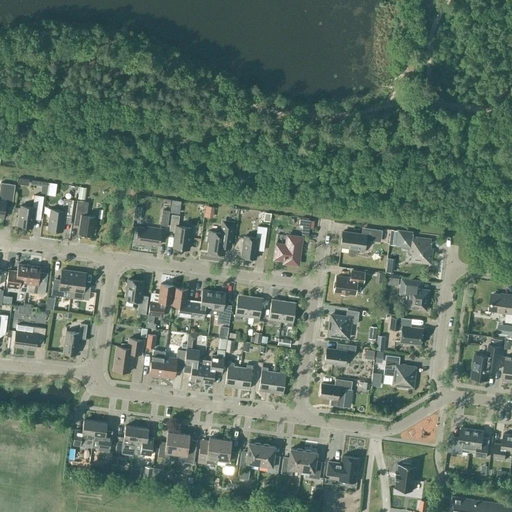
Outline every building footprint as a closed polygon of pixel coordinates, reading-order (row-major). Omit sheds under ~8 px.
[(0,216),(3,216),(5,200),(12,201),(15,183),(0,181),(0,183),(0,216)] [(41,214),(43,196),(34,195),(32,207),(20,205),(17,225),(32,227),(34,213),(41,214)] [(64,216),(71,217),(73,199),(63,198),(62,210),(50,208),(47,229),(62,231),(64,216)] [(74,219),(80,220),(79,232),(95,235),(97,227),(94,226),(95,216),(86,214),(88,202),(77,200),(74,219)] [(160,224),(167,225),(169,210),(162,209),(160,224)] [(173,246),(187,248),(190,226),(177,225),(179,214),(170,213),(168,229),(175,230),(173,246)] [(310,220),(299,218),(298,227),(302,227),(301,231),(309,232),(310,220)] [(231,242),(233,226),(234,226),(234,221),(221,219),(219,232),(211,231),(208,251),(223,254),(224,241),(231,242)] [(257,243),(264,244),(266,226),(257,225),(256,236),(243,235),(241,255),(256,257),(257,243)] [(136,241),(159,244),(161,228),(146,226),(145,227),(138,226),(136,241)] [(362,227),(361,234),(341,231),(339,247),(348,248),(348,252),(348,254),(350,255),(353,256),(355,255),(357,253),(357,250),(364,251),(365,239),(380,242),(382,230),(362,227)] [(396,245),(409,247),(408,259),(430,261),(432,247),(426,247),(428,238),(411,236),(412,232),(398,230),(396,245)] [(297,263),(300,236),(286,234),(285,244),(275,243),(273,256),(283,258),(283,261),(297,263)] [(19,290),(25,291),(29,265),(18,264),(17,271),(8,270),(6,286),(19,288),(19,290)] [(40,267),(29,265),(25,291),(44,294),(47,273),(39,272),(40,267)] [(351,277),(337,275),(334,290),(355,293),(356,281),(363,282),(364,271),(352,269),(351,277)] [(63,290),(71,290),(73,271),(61,270),(59,283),(53,283),(51,295),(62,296),(63,290)] [(85,273),(73,271),(71,290),(83,292),(82,299),(88,300),(90,288),(84,287),(85,273)] [(398,278),(386,277),(385,284),(398,285),(398,278)] [(141,295),(143,280),(128,278),(125,298),(138,300),(137,312),(145,313),(148,296),(141,295)] [(399,293),(408,294),(406,308),(426,310),(429,290),(420,289),(420,291),(416,290),(417,280),(401,278),(399,293)] [(170,309),(171,305),(173,287),(173,285),(160,284),(158,302),(150,301),(148,314),(153,315),(162,316),(163,308),(170,309)] [(187,289),(173,287),(171,305),(179,306),(178,315),(190,317),(192,303),(186,302),(187,289)] [(203,319),(204,313),(210,314),(211,308),(212,304),(213,291),(202,289),(200,304),(192,303),(190,317),(203,319)] [(215,328),(227,330),(230,308),(223,307),(225,293),(213,291),(212,304),(211,308),(210,314),(217,315),(215,328)] [(241,315),(247,316),(249,296),(237,294),(234,318),(240,319),(241,315)] [(511,322),(511,294),(505,294),(504,296),(493,294),(490,310),(506,312),(505,322),(511,322)] [(249,296),(247,316),(253,317),(252,320),(258,321),(261,298),(249,296)] [(274,320),(280,321),(283,301),(271,299),(268,323),(274,324),(274,320)] [(283,301),(280,321),(286,322),(286,325),(292,326),(295,302),(283,301)] [(357,322),(358,310),(347,308),(346,315),(331,313),(328,333),(348,336),(350,321),(357,322)] [(389,326),(401,328),(400,340),(420,343),(422,328),(407,326),(408,315),(391,313),(389,326)] [(85,339),(87,324),(80,323),(79,332),(66,331),(63,352),(76,354),(78,338),(85,339)] [(16,331),(13,345),(35,348),(35,344),(43,345),(45,328),(33,326),(16,324),(16,331)] [(189,380),(201,382),(204,359),(198,358),(199,350),(190,349),(192,340),(195,338),(195,334),(188,332),(186,348),(183,372),(190,373),(189,380)] [(262,333),(255,332),(253,342),(260,343),(262,333)] [(156,334),(148,333),(146,348),(154,349),(156,334)] [(143,340),(129,338),(128,345),(121,344),(121,347),(117,346),(113,369),(129,372),(132,353),(141,354),(143,340)] [(291,340),(278,338),(277,345),(290,347),(291,340)] [(498,370),(501,346),(502,339),(494,338),(493,345),(489,344),(487,356),(475,354),(472,376),(489,378),(490,369),(498,370)] [(235,340),(227,339),(225,351),(233,352),(235,340)] [(325,347),(323,362),(343,365),(345,351),(354,352),(355,345),(337,343),(336,349),(325,347)] [(176,358),(164,357),(161,376),(173,378),(174,370),(182,372),(185,350),(177,349),(176,358)] [(211,360),(204,359),(201,382),(212,383),(214,369),(222,370),(225,350),(217,349),(216,355),(211,354),(211,360)] [(149,374),(161,376),(164,357),(152,355),(149,374)] [(406,387),(413,387),(415,367),(398,364),(400,357),(386,355),(384,367),(383,374),(393,376),(392,385),(398,386),(398,387),(406,388),(406,387)] [(502,380),(511,381),(511,360),(511,357),(505,356),(505,360),(502,380)] [(237,387),(239,367),(233,366),(234,362),(228,361),(224,385),(237,387)] [(246,368),(239,367),(237,387),(249,389),(252,365),(246,364),(246,368)] [(270,392),(273,372),(267,371),(268,367),(261,366),(258,390),(270,392)] [(279,372),(273,372),(270,392),(282,393),(286,370),(280,369),(279,372)] [(321,383),(319,396),(330,398),(330,405),(342,407),(345,389),(351,390),(352,381),(335,379),(334,385),(321,383)] [(73,444),(84,446),(85,444),(89,445),(92,442),(95,421),(83,420),(82,431),(75,430),(73,444)] [(107,423),(95,421),(92,442),(91,448),(97,449),(96,451),(109,453),(111,438),(105,437),(107,423)] [(133,455),(133,453),(137,427),(125,425),(123,440),(117,439),(115,452),(133,455)] [(153,438),(147,437),(148,429),(137,427),(133,453),(135,454),(138,455),(140,454),(151,455),(153,438)] [(462,451),(469,452),(472,429),(461,428),(459,437),(449,435),(447,452),(462,454),(462,451)] [(484,431),(472,429),(469,452),(476,453),(475,456),(486,458),(488,446),(482,445),(484,431)] [(169,452),(175,453),(178,433),(167,431),(165,444),(159,443),(158,456),(168,457),(169,452)] [(189,434),(178,433),(175,453),(182,454),(180,462),(193,463),(196,440),(188,439),(189,434)] [(506,452),(511,452),(511,434),(503,434),(501,448),(495,447),(494,459),(504,460),(506,452)] [(199,462),(216,464),(217,459),(217,456),(220,439),(209,437),(207,450),(201,449),(199,462)] [(222,465),(233,467),(235,454),(229,453),(231,440),(220,439),(217,456),(217,459),(223,460),(222,465)] [(249,469),(250,463),(259,464),(261,444),(248,442),(247,453),(241,453),(238,470),(244,471),(245,468),(249,469)] [(279,458),(273,457),(275,446),(261,444),(259,464),(267,465),(266,471),(277,473),(279,458)] [(300,470),(303,450),(290,448),(288,459),(282,458),(280,473),(291,475),(292,469),(300,470)] [(316,452),(303,450),(300,470),(309,471),(308,477),(319,479),(321,464),(315,463),(316,452)] [(358,458),(342,456),(341,464),(337,463),(337,462),(328,461),(326,474),(339,476),(339,479),(355,481),(358,458)] [(402,464),(397,463),(397,464),(398,464),(396,472),(395,472),(394,479),(396,479),(394,488),(393,488),(412,491),(412,490),(411,490),(415,466),(416,466),(410,465),(410,463),(402,462),(402,464)] [(152,467),(144,466),(143,477),(151,478),(152,467)] [(511,511),(511,505),(452,496),(449,511),(511,511)]
